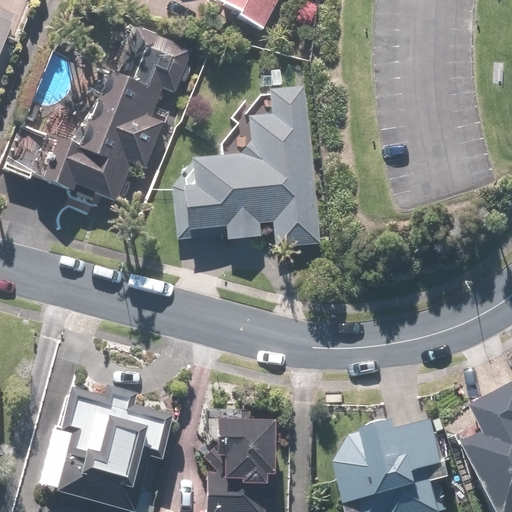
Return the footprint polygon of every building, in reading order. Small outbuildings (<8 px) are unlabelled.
[(209,0),(213,2),(211,5),(234,19),(233,22),(258,32),(275,0),(209,0)] [(0,46),(12,17),(0,12),(0,46)] [(73,150),(64,146),(19,127),(0,169),(56,194),(66,198),(71,189),(114,206),(130,166),(142,171),(160,125),(148,120),(156,101),(159,92),(172,96),(189,52),(175,46),(134,30),(120,66),(115,79),(104,74),(73,150)] [(173,242),(220,238),(221,245),(257,241),(255,227),(269,226),(271,252),(291,250),(318,247),(301,88),(265,92),(265,96),(258,96),(250,105),(243,101),(227,121),(233,126),(217,147),(218,160),(184,164),(185,168),(168,190),(173,242)] [(483,434),(460,446),(493,511),(511,511),(511,384),(469,406),(483,434)] [(167,419),(153,415),(94,399),(94,398),(64,390),(52,436),(62,439),(46,498),(99,511),(127,511),(141,460),(155,464),(167,419)] [(348,437),(333,465),(344,511),(438,511),(427,471),(443,467),(431,421),(395,433),(392,424),(359,432),(359,434),(348,437)] [(270,511),(271,476),(267,476),(269,425),(208,423),(207,476),(199,476),(198,511),(270,511)]
